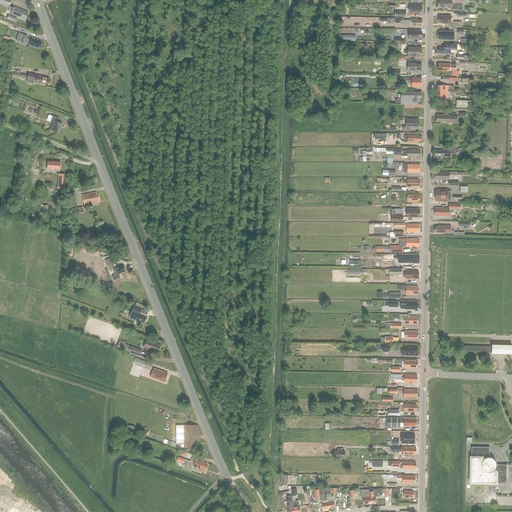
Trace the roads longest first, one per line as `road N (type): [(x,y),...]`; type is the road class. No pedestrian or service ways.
road 1 (tertiary): [(250,511),(225,473),(38,0)]
road 2 (secondary): [(424,374),(430,0)]
road 3 (secondary): [(421,508),(424,374)]
